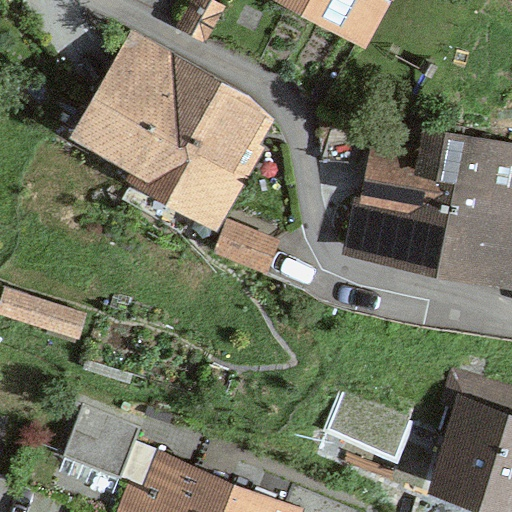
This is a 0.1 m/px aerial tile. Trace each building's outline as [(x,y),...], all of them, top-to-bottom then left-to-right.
[(321,0),(350,16),(359,0),(321,0)] [(193,7),(181,26),(200,36),(211,18),(193,7)] [(144,37),(88,136),(140,166),(198,67),(144,37)] [(205,204),(259,108),(247,94),(198,67),(140,166),(205,204)] [(373,170),(359,244),(439,259),(462,138),(427,130),(423,149),(386,143),(372,148),(368,169),(373,170)] [(511,163),(511,148),(462,138),(439,259),(511,273),(511,215),(490,211),(501,160),(511,163)] [(227,220),(216,247),(264,266),(275,240),(227,220)] [(0,308),(77,333),(82,313),(6,289),(0,308)] [(441,478),(511,500),(511,390),(482,381),(489,357),(463,349),(448,396),(464,402),(441,478)] [(0,472),(11,477),(26,439),(35,418),(0,403),(0,472)] [(71,432),(62,453),(120,476),(121,474),(132,478),(118,511),(174,511),(190,472),(165,462),(167,457),(161,452),(134,442),(140,426),(82,403),(71,432)] [(35,418),(26,439),(11,477),(97,511),(105,511),(120,476),(62,453),(71,432),(35,418)] [(238,461),(227,488),(190,472),(174,511),(287,511),(361,511),(291,482),(238,461)]
